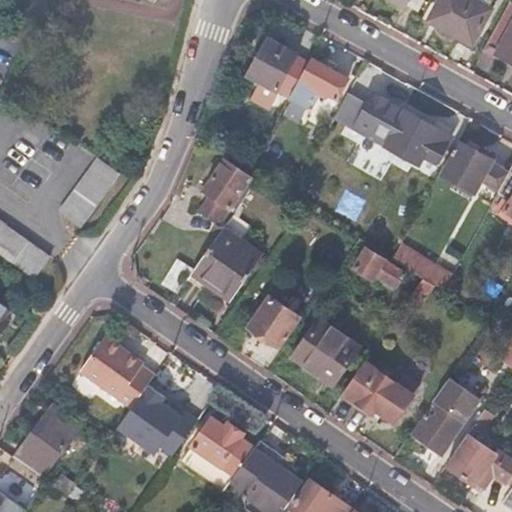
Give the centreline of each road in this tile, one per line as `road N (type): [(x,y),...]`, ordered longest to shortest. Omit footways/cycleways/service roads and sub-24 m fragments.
road 1 (residential): [(439,511),(95,272)]
road 2 (residential): [(219,0),(164,165),(95,272)]
road 3 (residential): [(298,0),(511,116)]
road 4 (residential): [(95,272),(0,405)]
